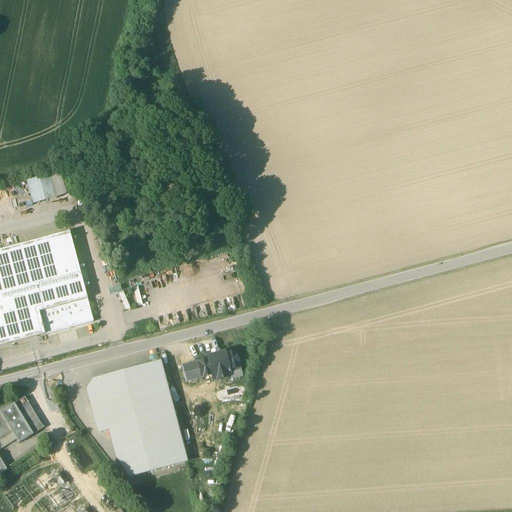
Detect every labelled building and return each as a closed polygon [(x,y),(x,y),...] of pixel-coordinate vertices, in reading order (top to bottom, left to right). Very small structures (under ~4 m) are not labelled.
[(50,175),(27,181),(33,204),(56,198),(50,175)] [(69,232),(0,250),(0,346),(44,335),(39,313),(87,300),(69,232)] [(152,273),(140,277),(146,296),(157,293),(152,273)] [(87,300),(39,313),(44,335),(93,322),(87,300)] [(207,361),(198,364),(202,378),(211,376),(213,383),(232,378),(230,371),(239,369),(236,354),(228,355),(227,353),(206,358),(207,361)] [(159,362),(83,383),(97,435),(108,432),(122,481),(187,463),(159,362)] [(202,378),(198,364),(183,367),(186,382),(202,378)] [(43,429),(24,398),(14,405),(32,435),(43,429)] [(0,412),(0,440),(1,439),(12,433),(18,444),(32,435),(14,405),(0,412)]
